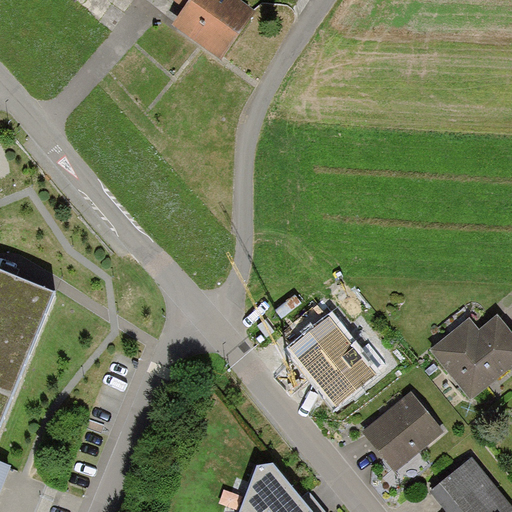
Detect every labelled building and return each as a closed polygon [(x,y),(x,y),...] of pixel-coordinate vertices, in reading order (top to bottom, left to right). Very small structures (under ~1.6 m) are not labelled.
[(172,0),(186,9),(173,27),(222,63),(256,14),(237,0),(172,0)] [(0,429),(55,295),(0,273),(0,494),(11,467),(0,462),(0,429)] [(331,321),(318,304),(285,330),(299,347),(331,321)] [(470,319),(430,351),(472,401),(499,379),(511,367),(511,333),(498,316),(480,330),(470,319)] [(352,342),(333,319),(331,321),(299,347),(296,349),(329,389),(358,366),(377,351),(363,333),(352,342)] [(444,433),(412,393),(362,433),(395,473),(444,433)] [(511,511),(511,506),(473,458),(429,493),(445,511),(511,511)] [(273,465),(257,467),(240,511),(325,511),(320,505),(309,492),(301,499),(273,465)]
